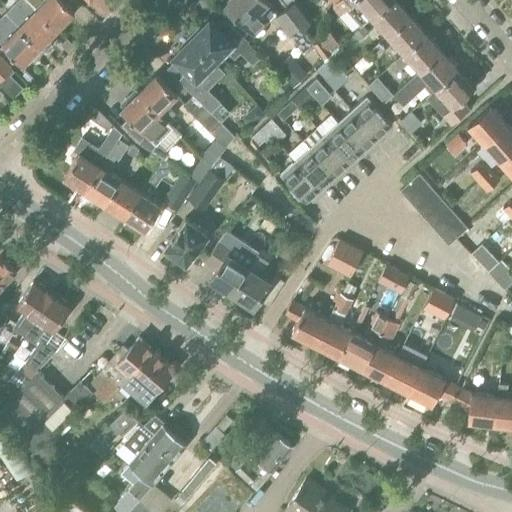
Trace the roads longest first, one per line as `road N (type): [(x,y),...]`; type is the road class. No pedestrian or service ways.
road 1 (tertiary): [(511,491),(399,448),(275,380),(0,193)]
road 2 (residential): [(0,164),(158,0)]
